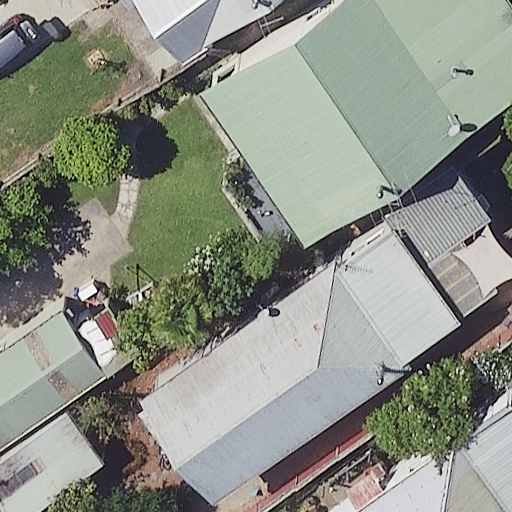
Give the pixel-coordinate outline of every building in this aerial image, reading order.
[(156,0),(185,39),(238,0),(156,0)] [(511,81),(511,0),(303,0),(207,66),(312,219),(511,81)] [(511,276),(511,236),(461,162),(144,379),(214,481),(511,276)] [(99,364),(67,320),(0,369),(0,436),(64,390),(99,364)] [(511,511),(511,381),(328,511),(511,511)]
